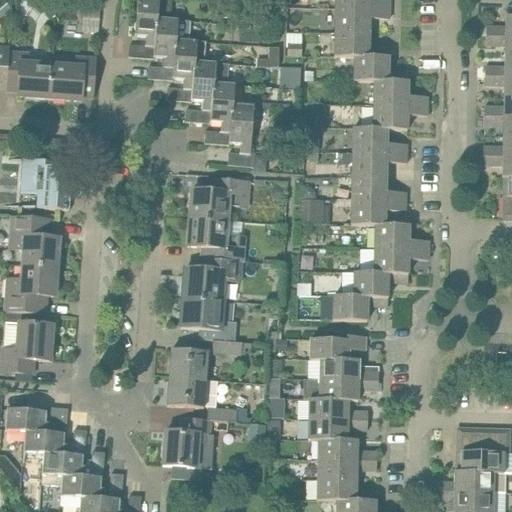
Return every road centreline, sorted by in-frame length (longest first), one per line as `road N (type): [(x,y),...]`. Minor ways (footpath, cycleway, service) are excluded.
road 1 (residential): [(103,129),(123,114),(147,116),(161,132),(140,392),(108,402)]
road 2 (residential): [(457,321),(450,0)]
road 3 (residential): [(80,145),(98,168),(81,390),(108,402)]
road 4 (residential): [(413,490),(419,362),(457,321)]
road 5 (residential): [(103,129),(109,0)]
